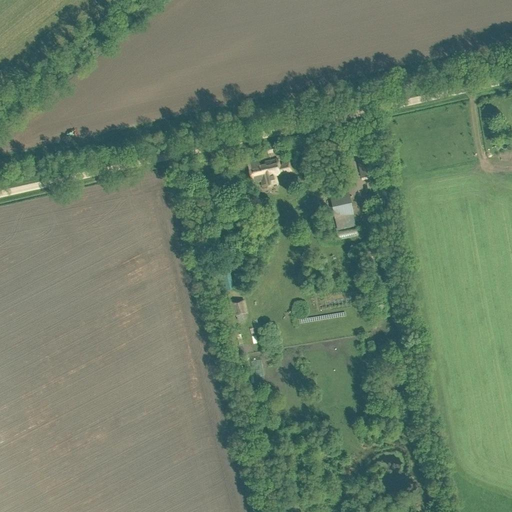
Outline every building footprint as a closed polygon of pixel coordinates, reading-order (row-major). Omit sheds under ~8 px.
[(275,152),(273,146),(265,148),(267,154),(275,152)] [(356,152),(361,178),(372,176),(367,149),(356,152)] [(247,163),(248,165),(252,184),(260,182),(261,184),(261,187),(278,184),(277,178),(277,177),(276,176),(291,173),(288,162),(281,164),(281,165),(279,165),(279,164),(278,161),(278,159),(264,162),(265,164),(259,165),(259,163),(258,160),(247,163)] [(389,189),(372,191),(374,205),(375,205),(390,203),(389,189)] [(329,196),(334,219),(353,215),(348,192),(329,196)] [(353,215),(334,219),(336,230),(355,226),(353,215)] [(232,316),(236,315),(237,320),(238,321),(241,322),(242,322),(244,320),(245,317),(244,313),(247,313),(244,300),(229,303),(232,316)]
